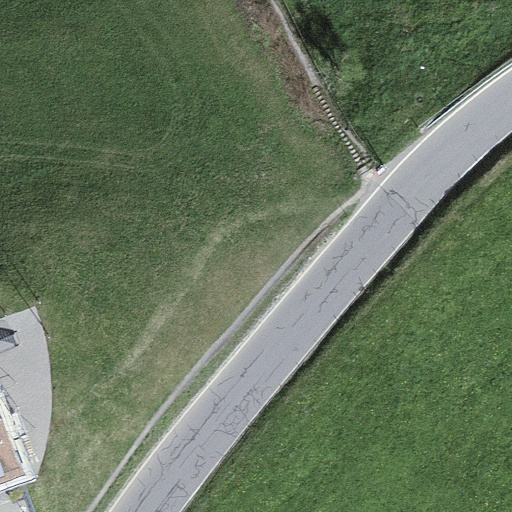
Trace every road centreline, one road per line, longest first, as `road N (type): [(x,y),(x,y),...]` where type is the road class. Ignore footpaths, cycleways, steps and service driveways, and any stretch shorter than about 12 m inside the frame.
road 1 (tertiary): [(147,511),(402,200)]
road 2 (tertiary): [(402,200),(511,100)]
